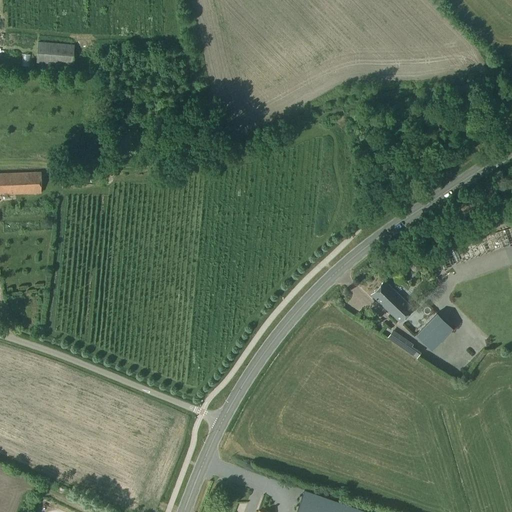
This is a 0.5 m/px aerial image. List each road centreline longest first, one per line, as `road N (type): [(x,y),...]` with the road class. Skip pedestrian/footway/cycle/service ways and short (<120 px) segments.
road 1 (primary): [(222,421),(277,336),(342,265),(389,224),(511,147)]
road 2 (unclassified): [(222,421),(0,336)]
